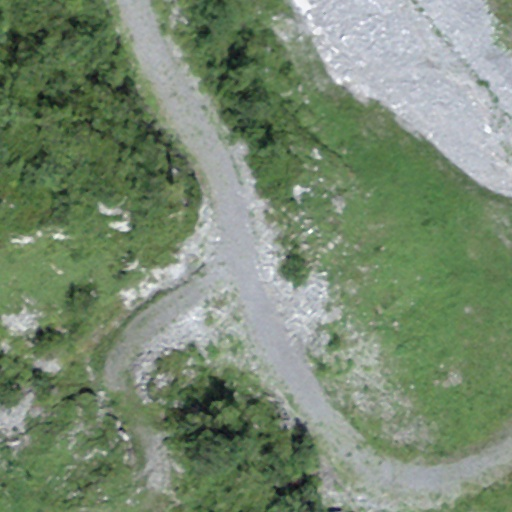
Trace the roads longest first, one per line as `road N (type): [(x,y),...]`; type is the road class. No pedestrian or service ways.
road 1 (track): [(130,0),(236,215),(248,289),(293,381),(349,457),(384,477),(418,483),(463,474),(511,450)]
road 2 (track): [(121,511),(141,502),(156,476),(153,448),(120,368),(128,344),(243,259)]
